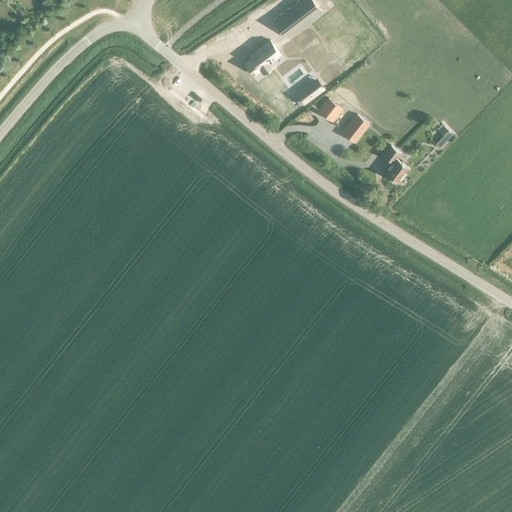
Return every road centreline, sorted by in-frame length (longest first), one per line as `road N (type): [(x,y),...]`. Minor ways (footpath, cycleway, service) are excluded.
road 1 (unclassified): [(511,304),(337,194),(135,23)]
road 2 (unclassified): [(0,134),(70,55),(98,32),(135,23)]
